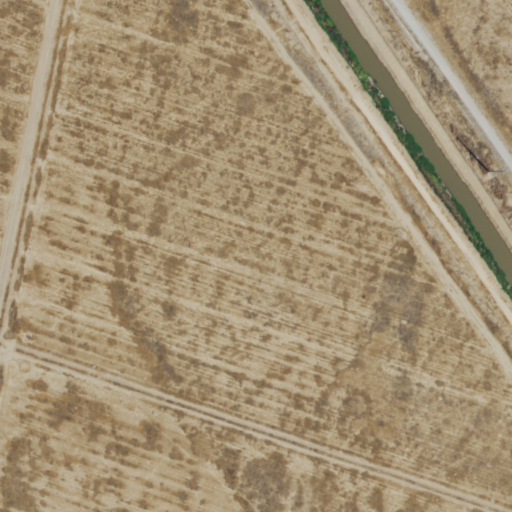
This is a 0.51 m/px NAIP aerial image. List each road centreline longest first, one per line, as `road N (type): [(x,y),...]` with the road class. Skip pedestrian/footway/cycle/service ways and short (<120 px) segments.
road 1 (track): [(282,0),(511,333)]
road 2 (track): [(511,166),(392,0)]
